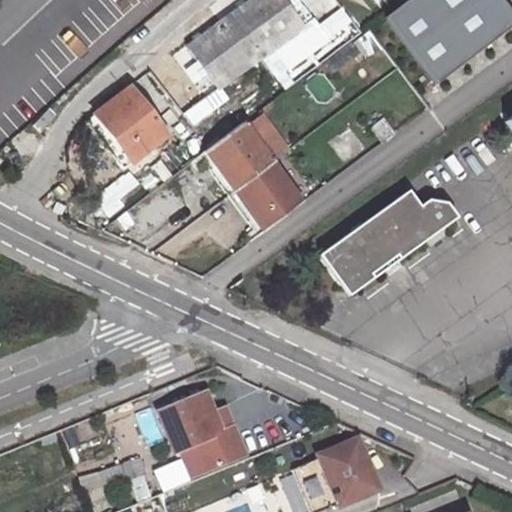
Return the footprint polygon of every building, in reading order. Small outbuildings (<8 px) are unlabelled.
[(217,87),(299,24),(282,0),(245,0),(186,45),(217,87)] [(434,85),(511,24),(511,18),(497,0),(405,0),(383,18),(434,85)] [(84,121),(123,167),(164,133),(126,86),(84,121)] [(511,132),(511,111),(502,118),(511,132)] [(203,152),(234,191),(271,162),(240,123),(203,152)] [(304,201),(271,162),(234,191),(265,230),(304,201)] [(391,201),(420,242),(425,238),(429,220),(446,223),(456,216),(446,202),(425,199),(416,205),(405,191),(391,201)] [(358,287),(384,268),(388,269),(399,262),(399,256),(420,242),(391,201),(316,255),(337,283),(358,287)] [(425,238),(446,223),(429,220),(425,238)] [(159,411),(176,450),(182,447),(196,442),(207,469),(247,454),(231,415),(217,420),(214,413),(205,392),(159,411)] [(217,420),(231,415),(228,407),(214,413),(217,420)] [(377,489),(355,439),(317,456),(318,459),(299,468),(318,511),(337,504),(339,506),(377,489)] [(207,469),(196,442),(182,447),(193,475),(207,469)] [(149,463),(168,455),(164,444),(146,452),(149,463)] [(318,511),(299,468),(291,471),(309,511),(318,511)]
